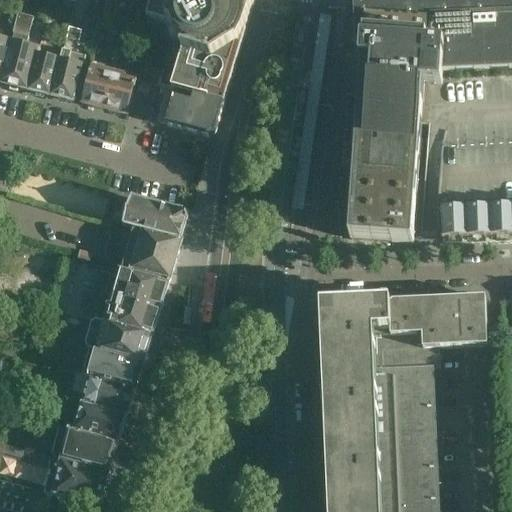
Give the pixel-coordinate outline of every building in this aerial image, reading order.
[(126,0),(124,0),(107,0),(103,19),(128,26),(132,9),(126,0)] [(154,0),(144,36),(171,44),(158,89),(224,106),(235,68),(255,0),(154,0)] [(511,0),(361,0),(364,43),(362,43),(362,45),(361,63),(362,63),(357,143),(355,173),(355,175),(350,241),(391,244),(413,245),(421,125),(428,126),(424,187),(438,188),(437,212),(437,218),(441,217),(441,211),(466,210),(490,209),(511,208),(511,0)] [(11,43),(1,85),(28,92),(37,55),(39,50),(26,46),(32,20),(18,16),(16,21),(14,29),(13,36),(11,43)] [(321,17),(292,211),(303,213),(332,19),(321,17)] [(6,27),(14,29),(16,21),(8,19),(6,27)] [(45,23),(39,45),(44,46),(50,24),(45,23)] [(68,29),(66,40),(79,43),(81,33),(68,29)] [(0,84),(1,85),(11,43),(0,39),(0,84)] [(139,44),(135,59),(143,61),(143,60),(146,45),(139,44)] [(51,98),(60,101),(73,104),(86,58),(62,52),(60,61),(51,98)] [(28,92),(37,94),(51,98),(60,61),(37,55),(28,92)] [(92,64),(82,105),(84,106),(84,107),(89,108),(89,107),(92,108),(92,109),(103,112),(103,111),(105,112),(116,70),(92,64)] [(162,75),(141,68),(137,83),(157,89),(162,75)] [(138,76),(116,70),(105,112),(107,112),(107,113),(117,115),(118,115),(121,115),(121,116),(126,117),(127,117),(128,117),(138,76)] [(168,92),(159,126),(167,128),(207,139),(209,139),(212,139),(214,138),(215,137),(216,136),(216,135),(224,107),(175,94),(168,92)] [(124,228),(126,229),(182,243),(187,227),(188,224),(188,221),(188,219),(187,217),(185,216),(183,215),(131,201),(124,228)] [(511,238),(511,208),(490,209),(492,239),(495,239),(511,238)] [(492,239),(490,209),(466,210),(468,240),(492,239)] [(468,240),(466,210),(441,211),(441,217),(441,223),(440,223),(441,236),(442,236),(442,241),(468,240)] [(124,263),(121,273),(168,287),(169,284),(170,283),(170,281),(181,245),(182,245),(182,243),(126,229),(116,261),(124,263)] [(79,262),(90,265),(93,256),(81,253),(79,262)] [(160,313),(168,287),(121,273),(102,268),(94,295),(160,313)] [(152,339),(160,313),(94,295),(86,321),(94,323),(106,327),(152,339)] [(321,375),(325,375),(441,370),(440,352),(488,350),(487,321),(486,300),(381,305),(381,302),(318,304),(321,375)] [(10,310),(23,313),(24,308),(11,305),(10,310)] [(63,324),(51,321),(46,339),(58,342),(63,324)] [(152,339),(106,327),(94,323),(86,350),(91,351),(143,366),(152,339)] [(135,392),(143,366),(91,351),(83,378),(135,392)] [(325,375),(327,442),(437,437),(435,372),(441,372),(441,370),(325,375)] [(83,378),(77,376),(72,393),(85,397),(82,407),(127,419),(135,392),(83,378)] [(82,407),(74,434),(118,446),(127,419),(82,407)] [(58,430),(51,458),(62,461),(62,463),(109,475),(118,446),(74,434),(58,430)] [(324,442),(326,488),(329,488),(330,511),(440,511),(437,437),(327,442),(324,442)] [(5,446),(0,464),(0,474),(42,487),(47,471),(49,471),(51,470),(52,469),(53,467),(54,466),(54,464),(53,462),(52,460),(51,459),(50,459),(5,446)] [(109,475),(62,463),(58,479),(49,477),(44,495),(46,496),(46,495),(53,497),(53,498),(55,498),(55,497),(89,506),(90,507),(93,508),(100,504),(101,502),(102,502),(102,501),(102,500),(109,476),(110,475),(109,475)]
